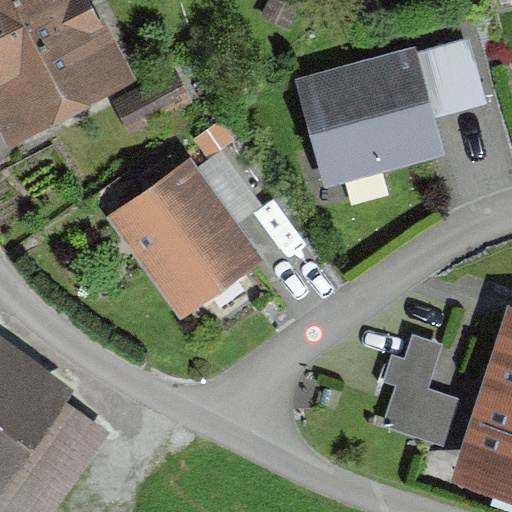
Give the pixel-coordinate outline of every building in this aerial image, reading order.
[(84,20),(73,0),(0,0),(0,99),(11,121),(115,66),(95,15),(84,20)] [(430,146),(406,59),(309,85),(333,173),(430,146)] [(122,100),(136,126),(185,101),(171,74),(122,100)] [(248,255),(188,172),(123,219),(182,302),(248,255)] [(450,355),(453,332),(405,326),(394,427),(472,436),(481,359),(450,355)] [(511,338),(471,464),(511,477),(511,338)] [(0,482),(31,505),(87,429),(0,365),(0,482)]
